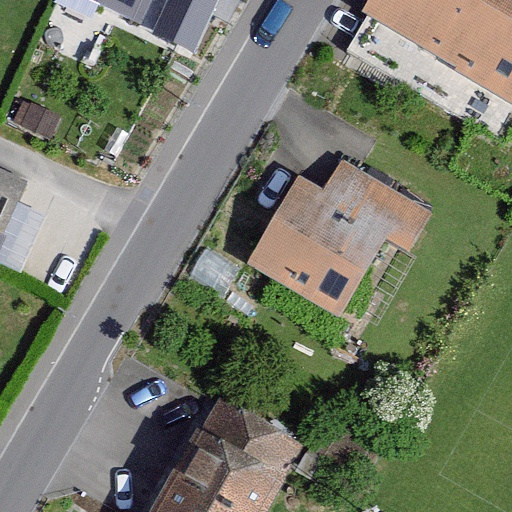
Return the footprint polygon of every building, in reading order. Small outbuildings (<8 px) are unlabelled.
[(68,0),(68,2),(146,35),(160,0),(68,0)] [(511,0),(388,0),(372,28),(396,43),(376,75),(511,156),(511,0)] [(184,5),(178,20),(203,30),(209,16),(184,5)] [(442,218),(349,167),(332,200),(305,185),(259,271),(354,322),(397,244),(421,257),(442,218)] [(0,236),(14,205),(0,198),(0,264),(7,249),(0,245),(0,236)] [(277,511),(309,452),(226,408),(170,511),(277,511)]
